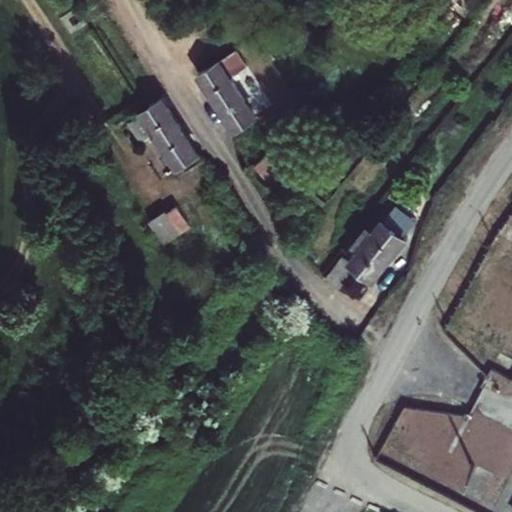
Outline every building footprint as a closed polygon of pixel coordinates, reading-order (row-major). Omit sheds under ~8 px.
[(232,79),(237,75),(249,67),(237,50),(226,57),(202,72),(236,126),(255,114),(232,79)] [(199,152),(162,97),(149,105),(144,108),(179,163),(199,152)] [(138,114),(128,123),(144,142),(154,133),(138,114)] [(176,204),(150,222),(165,244),(191,226),(176,204)] [(341,249),(324,270),(338,281),(354,260),(373,276),(405,233),(383,216),(374,228),(367,223),(352,241),(359,247),(352,257),(341,249)] [(379,458),(421,479),(477,480),(480,473),(499,483),(511,457),(511,432),(467,410),(403,409),(379,458)]
